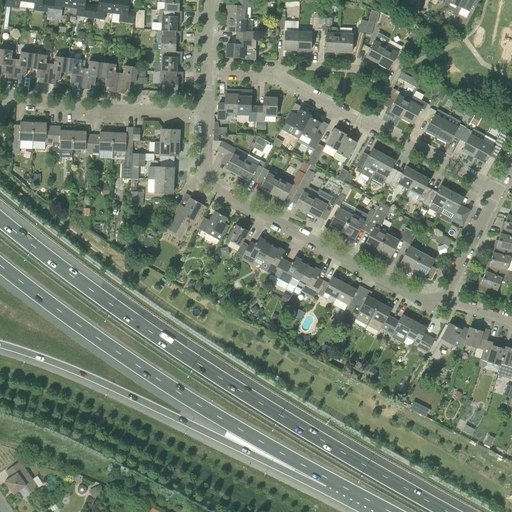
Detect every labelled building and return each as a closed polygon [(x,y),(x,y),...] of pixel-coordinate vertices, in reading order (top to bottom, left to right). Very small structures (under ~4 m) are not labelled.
[(27,9),(27,0),(5,0),(4,11),(10,12),(10,7),(27,9)] [(27,0),(27,9),(48,12),(49,0),(27,0)] [(71,0),(56,0),(56,1),(49,0),(48,12),(47,18),(61,19),(62,14),(63,6),(70,7),(71,0)] [(85,5),(85,0),(71,0),(70,7),(69,13),(77,14),(77,16),(90,17),(92,6),(85,5)] [(114,0),(99,0),(99,7),(92,6),(90,17),(104,19),(105,12),(113,13),(114,0)] [(128,10),(128,0),(114,0),(113,13),(121,14),(120,21),(134,23),(135,11),(128,10)] [(184,4),(183,0),(161,0),(162,3),(165,3),(164,11),(179,11),(180,4),(184,4)] [(250,20),(251,7),(252,8),(252,0),(244,0),(236,0),(236,6),(227,6),(226,19),(228,19),(245,20),(245,19),(250,20)] [(461,0),(458,7),(456,6),(455,6),(454,10),(459,13),(458,14),(466,18),(469,12),(470,13),(476,0),(461,0)] [(477,9),(481,0),(476,0),(473,7),(477,9)] [(136,10),(136,27),(144,28),(144,10),(136,10)] [(182,11),(179,11),(164,11),(159,11),(159,24),(162,24),(162,30),(177,31),(177,24),(181,24),(182,11)] [(284,30),(285,32),(285,50),(298,50),(298,33),(298,22),(285,21),(285,17),(279,17),(278,17),(278,29),(284,30)] [(326,35),(326,51),(338,52),(339,35),(339,28),(326,28),(326,22),(326,19),(319,18),(319,31),(325,31),(325,35),(326,35)] [(256,39),(256,33),(245,32),(245,20),(228,19),(227,32),(237,32),(237,39),(256,39)] [(357,33),(364,34),(368,22),(361,20),(359,28),(357,33)] [(374,23),(368,22),(364,34),(370,36),(374,23)] [(180,44),(181,32),(177,31),(162,30),(162,31),(159,31),(158,43),(161,43),(161,51),(176,52),(176,44),(180,44)] [(311,33),(298,33),(298,50),(310,51),(311,33)] [(379,34),(366,57),(367,57),(365,60),(373,64),(374,61),(377,63),(389,41),(390,40),(379,34)] [(351,53),(352,35),(339,35),(338,52),(351,53)] [(226,57),(243,58),(243,52),(256,52),(256,39),(237,39),(236,45),(227,44),(226,57)] [(398,54),(399,52),(405,55),(411,44),(405,41),(402,47),(389,41),(377,63),(389,69),(397,53),(398,54)] [(12,51),(0,49),(0,64),(2,65),(1,73),(5,73),(5,78),(13,79),(15,59),(11,59),(12,51)] [(161,72),(177,72),(177,65),(181,65),(182,52),(176,52),(161,51),(159,51),(159,63),(162,63),(161,71),(161,72)] [(21,80),(22,75),(26,76),(27,68),(32,69),(34,53),(20,52),(19,60),(15,59),(13,79),(21,80)] [(32,69),(37,69),(36,77),(40,78),(39,83),(47,84),(50,64),(46,63),(47,55),(34,53),(32,69)] [(60,81),(61,73),(66,73),(68,58),(55,56),(54,64),(50,64),(47,84),(56,85),(56,80),(60,81)] [(82,88),(84,68),(80,68),(81,60),(68,58),(66,73),(71,74),(70,82),(74,82),(74,87),(82,88)] [(101,78),(103,62),(89,61),(88,69),(84,68),(82,88),(90,89),(91,85),(95,85),(96,77),(101,78)] [(116,93),(119,73),(115,72),(116,64),(103,62),(101,78),(106,79),(105,87),(109,87),(108,92),(116,93)] [(130,82),(136,83),(138,67),(124,65),(123,73),(119,73),(116,93),(125,94),(125,89),(129,90),(130,82)] [(138,71),(138,77),(138,84),(147,84),(147,78),(145,78),(145,71),(138,71)] [(177,93),(178,85),(182,85),(183,72),(177,72),(161,72),(161,71),(160,71),(160,84),(163,84),(162,92),(177,93)] [(405,82),(408,76),(402,73),(399,79),(405,82)] [(400,93),(393,89),(385,103),(389,106),(385,113),(393,118),(395,114),(401,117),(409,102),(398,96),(400,93)] [(225,120),(225,113),(237,114),(238,91),(225,90),(225,104),(218,104),(218,120),(225,120)] [(257,107),(251,107),(251,91),(238,91),(237,114),(237,115),(250,115),(249,121),(254,121),(256,121),(257,107)] [(401,117),(412,124),(416,116),(423,120),(429,109),(431,106),(421,101),(413,96),(409,102),(401,117)] [(256,121),(263,122),(263,116),(276,116),(277,99),(264,98),(263,108),(257,107),(256,121)] [(311,115),(300,109),(291,126),(302,132),(310,117),(311,115)] [(430,123),(426,131),(437,137),(449,115),(438,109),(436,112),(429,109),(423,120),(430,123)] [(465,128),(459,125),(461,121),(449,115),(437,137),(449,143),(453,136),(459,139),(465,128)] [(312,140),(321,123),(310,117),(302,132),(301,134),(312,140)] [(19,149),(20,139),(33,140),(33,123),(20,122),(20,125),(13,125),(12,149),(19,149)] [(495,131),(498,125),(493,122),(490,128),(495,131)] [(52,145),(53,127),(47,126),(47,124),(33,123),(33,140),(45,140),(45,144),(52,145)] [(52,145),(53,145),(53,154),(59,154),(59,149),(72,150),(73,132),(60,131),(61,127),(53,127),(52,145)] [(346,135),(335,128),(326,145),(337,151),(345,136),(346,135)] [(466,143),(462,151),(473,157),(482,141),(482,142),(485,136),(474,129),(472,132),(465,128),(459,139),(466,143)] [(179,130),(161,129),(161,142),(179,143),(179,130)] [(92,153),(93,135),(86,135),(86,132),(73,132),(72,150),(85,150),(85,153),(92,153)] [(489,155),(496,159),(508,136),(500,132),(493,147),(482,142),(482,141),(473,157),(485,163),(489,155)] [(112,151),(113,133),(100,133),(100,135),(93,135),(92,153),(100,154),(100,151),(112,151)] [(125,155),(126,155),(125,165),(132,166),(132,160),(132,154),(133,141),(133,137),(126,137),(126,134),(113,133),(112,151),(125,152),(125,155)] [(348,159),(357,142),(345,136),(337,151),(336,153),(348,159)] [(261,146),(265,140),(258,137),(255,143),(261,146)] [(276,138),(273,145),(279,148),(282,142),(276,138)] [(154,155),(178,156),(179,143),(161,142),(155,142),(154,155)] [(233,154),(234,152),(236,149),(230,146),(222,142),(217,150),(225,155),(222,160),(228,164),(225,169),(237,175),(245,160),(233,154)] [(308,163),(311,165),(314,167),(324,148),(318,145),(314,153),(308,163)] [(355,167),(357,168),(356,171),(371,179),(384,155),(373,149),(367,158),(361,155),(355,167)] [(390,171),(395,161),(384,155),(371,179),(382,185),(383,183),(389,186),(396,174),(390,171)] [(249,182),(252,176),(257,179),(263,168),(265,163),(260,160),(257,167),(245,161),(245,160),(237,175),(249,182)] [(173,181),(173,168),(155,167),(155,180),(173,181)] [(418,173),(407,167),(401,177),(396,174),(389,186),(395,189),(398,184),(409,190),(418,173)] [(257,179),(263,182),(260,188),(272,194),(280,179),(268,173),(269,171),(263,168),(257,179)] [(342,169),(337,179),(343,182),(348,172),(342,169)] [(309,187),(316,174),(308,170),(305,174),(292,198),(298,201),(295,207),(307,213),(315,198),(305,194),(309,187)] [(287,195),(292,198),(305,174),(299,171),(291,186),(280,179),(272,194),(284,201),(287,195)] [(424,189),(429,179),(418,173),(409,190),(420,196),(417,201),(423,204),(429,192),(424,189)] [(40,175),(32,174),(32,184),(40,184),(40,175)] [(143,206),(143,199),(143,192),(136,192),(137,179),(131,179),(130,205),(143,206)] [(154,193),(172,194),(173,181),(155,180),(154,193)] [(111,186),(103,185),(102,194),(110,195),(111,186)] [(452,192),(440,185),(435,195),(429,192),(423,204),(429,207),(431,203),(443,209),(452,192)] [(322,214),(327,217),(335,204),(337,200),(319,190),(315,198),(307,213),(319,220),(322,214)] [(337,200),(335,204),(341,207),(347,195),(341,192),(337,200)] [(463,227),(471,211),(460,205),(463,198),(452,192),(443,209),(438,217),(449,223),(450,221),(463,227)] [(193,222),(203,205),(190,198),(185,208),(179,205),(166,229),(175,234),(185,217),(193,222)] [(369,234),(370,234),(374,227),(379,230),(382,225),(381,224),(385,217),(386,218),(388,213),(391,209),(381,203),(376,212),(376,211),(367,229),(369,234)] [(339,208),(330,226),(331,225),(343,231),(351,215),(339,208)] [(369,211),(367,215),(362,212),(358,219),(351,215),(343,231),(346,234),(347,238),(353,241),(361,226),(367,229),(376,211),(373,210),(370,208),(369,211)] [(224,222),(227,218),(214,211),(209,221),(204,218),(198,229),(201,231),(221,241),(229,225),(224,222)] [(511,216),(510,216),(507,215),(506,222),(503,221),(500,234),(511,237),(511,216)] [(431,230),(434,223),(427,220),(424,226),(431,230)] [(242,242),(248,232),(236,225),(226,243),(227,247),(237,253),(236,255),(241,258),(248,245),(242,242)] [(374,248),(378,250),(387,234),(390,229),(382,225),(379,230),(374,227),(370,234),(364,247),(370,250),(374,248)] [(405,242),(411,231),(406,228),(400,239),(405,242)] [(411,231),(405,242),(411,245),(417,234),(411,231)] [(448,247),(451,241),(434,232),(431,238),(448,247)] [(389,258),(390,258),(400,241),(387,234),(378,250),(390,257),(389,258)] [(511,237),(500,234),(498,241),(496,240),(493,253),(510,257),(510,258),(511,258),(511,257),(511,237)] [(127,245),(127,235),(119,235),(119,244),(127,245)] [(155,240),(147,237),(144,247),(152,249),(155,240)] [(265,241),(259,237),(253,248),(248,245),(241,258),(242,258),(241,259),(253,265),(257,257),(263,261),(272,244),(271,246),(264,243),(265,241)] [(279,262),(285,251),(279,248),(278,250),(272,247),(272,245),(272,244),(263,261),(270,264),(266,272),(277,278),(284,265),(279,262)] [(409,246),(400,264),(412,270),(422,253),(409,246)] [(435,268),(431,266),(434,259),(422,253),(412,270),(425,277),(431,280),(435,272),(433,271),(435,268)] [(511,271),(507,270),(510,258),(510,257),(493,253),(491,259),(489,259),(487,266),(485,272),(502,279),(504,280),(511,283),(511,271)] [(301,260),(295,257),(289,268),(284,265),(277,278),(296,288),(300,280),(299,280),(308,264),(307,266),(300,262),(301,260)] [(323,281),(317,278),(321,271),(315,268),(314,269),(308,266),(309,264),(308,264),(299,280),(300,280),(306,284),(302,292),(314,298),(316,293),(323,281)] [(475,290),(494,297),(496,291),(497,291),(502,279),(485,272),(483,278),(480,277),(475,290)] [(332,277),(328,284),(323,281),(316,293),(323,297),(325,293),(336,299),(344,283),(332,277)] [(193,289),(196,283),(190,280),(187,286),(193,289)] [(358,300),(353,297),(356,290),(344,283),(336,299),(346,305),(345,308),(352,312),(358,300)] [(226,295),(218,300),(222,306),(230,301),(226,295)] [(367,296),(363,303),(358,300),(352,312),(355,314),(354,316),(357,318),(356,320),(367,326),(367,325),(379,302),(367,296)] [(393,319),(388,316),(392,309),(379,302),(367,325),(367,326),(379,331),(380,329),(386,332),(393,319)] [(260,311),(255,306),(250,309),(254,315),(260,311)] [(276,322),(279,316),(273,313),(270,319),(276,322)] [(392,334),(395,331),(406,337),(414,322),(402,315),(398,322),(393,319),(386,332),(392,334)] [(406,337),(414,341),(412,345),(427,353),(434,341),(423,335),(427,328),(414,322),(406,337)] [(450,323),(448,326),(441,339),(431,357),(436,360),(439,359),(441,356),(440,350),(439,350),(442,345),(449,349),(452,348),(453,346),(453,345),(462,350),(464,345),(469,330),(468,330),(457,324),(456,326),(450,323)] [(469,327),(468,330),(469,330),(464,345),(483,351),(487,340),(490,331),(477,327),(476,329),(469,327)] [(499,345),(487,340),(483,351),(478,367),(479,367),(480,368),(481,368),(483,368),(484,367),(485,367),(486,367),(486,366),(487,365),(488,364),(488,363),(499,366),(500,366),(500,364),(505,349),(499,347),(499,345)] [(331,347),(323,345),(321,351),(329,353),(331,347)] [(511,348),(505,347),(505,349),(500,364),(500,366),(499,366),(496,375),(511,379),(511,375),(511,348)] [(361,373),(365,366),(358,362),(354,369),(361,373)] [(382,375),(376,371),(372,378),(378,381),(382,375)] [(417,413),(421,406),(413,402),(409,409),(417,413)] [(474,430),(465,425),(462,431),(471,436),(474,430)] [(36,463),(39,457),(32,453),(29,459),(36,463)] [(37,476),(32,480),(20,462),(6,471),(10,478),(5,482),(12,492),(14,491),(16,493),(19,491),(24,498),(43,485),(37,476)] [(101,486),(96,488),(96,487),(89,491),(93,499),(100,495),(104,492),(101,486)]
